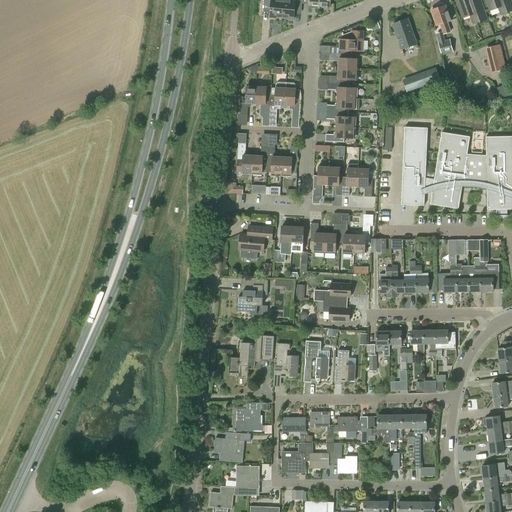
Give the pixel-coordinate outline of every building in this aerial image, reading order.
[(277,18),(281,18),(283,0),(264,0),(263,10),(270,11),(270,18),(277,18)] [(289,0),(283,0),(281,18),(286,19),(293,20),(295,6),(302,6),(302,0),(290,0),(291,0),(289,0)] [(319,0),(319,6),(321,6),(322,8),(326,8),(328,7),(330,7),(330,0),(319,0)] [(470,15),(473,24),(487,19),(482,7),(476,9),(472,0),(456,0),(462,18),(470,15)] [(511,10),(511,5),(510,0),(502,0),(486,0),(490,10),(498,8),(500,15),(506,13),(511,10)] [(437,9),(431,11),(436,26),(439,25),(444,35),(451,32),(448,22),(451,21),(445,6),(445,4),(443,4),(438,5),(437,7),(437,9)] [(416,44),(407,19),(392,24),(401,50),(416,44)] [(339,48),(330,47),(330,54),(348,55),(348,51),(363,51),(364,31),(352,31),(352,32),(342,36),(342,40),(340,40),(339,48)] [(453,52),(450,39),(438,42),(442,56),(453,52)] [(487,58),(491,73),(506,69),(500,45),(485,48),(487,58)] [(339,61),(338,69),(356,70),(357,59),(348,59),(348,55),(330,54),(329,61),(339,61)] [(284,68),(284,74),(277,74),(277,79),(288,80),(288,68),(284,68)] [(436,68),(414,76),(419,88),(440,80),(436,68)] [(329,76),(328,84),(346,84),(347,80),(356,81),(356,70),(338,69),(338,77),(329,76)] [(277,105),(285,106),(286,83),(278,83),(276,85),(276,88),(271,88),(270,116),(277,116),(277,105)] [(286,83),(285,106),(292,106),(292,117),(299,118),(300,90),(296,90),(296,86),(294,83),(286,83)] [(337,90),(337,98),(360,100),(360,98),(355,98),(355,88),(346,88),(346,84),(328,84),(328,90),(337,90)] [(248,103),(255,104),(256,87),(246,87),(246,97),(241,97),(240,114),(247,115),(248,103)] [(263,116),(270,116),(271,88),(256,87),(255,104),(263,104),(263,116)] [(327,105),(327,113),(348,114),(348,110),(359,110),(360,100),(337,98),(337,106),(327,105)] [(336,119),(336,128),(354,128),(354,118),(348,118),(348,114),(327,113),(326,119),(336,119)] [(354,128),(336,128),(335,135),(326,135),(325,142),(344,143),(344,139),(353,139),(354,128)] [(263,144),(279,144),(279,134),(263,133),(263,144)] [(511,136),(486,137),(486,156),(467,155),(470,137),(442,133),(433,185),(427,188),(429,193),(432,192),(430,205),(458,209),(462,187),(468,187),(471,187),(474,188),(478,188),(481,188),(484,189),(487,190),(487,210),(496,210),(496,216),(494,216),(494,217),(509,217),(509,216),(507,216),(507,210),(511,209),(511,136)] [(237,172),(252,173),(253,156),(245,155),(246,144),(239,143),(237,172)] [(262,172),(267,172),(268,145),(261,144),(261,156),(253,156),(252,173),(262,173),(262,172)] [(271,174),(281,174),(282,157),(275,157),(275,145),(268,145),(267,172),(271,173),(271,174)] [(282,157),(281,174),(291,175),(291,173),(296,174),(298,147),(291,146),(290,158),(282,157)] [(338,146),(338,156),(346,157),(346,146),(338,146)] [(320,185),(328,185),(329,168),(318,167),(318,177),(313,176),(313,194),(320,194),(320,185)] [(335,195),(342,196),(343,178),(339,178),(339,168),(329,168),(328,185),(336,186),(335,195)] [(350,186),(357,187),(358,169),(347,169),(347,178),(343,178),(342,196),(349,196),(350,186)] [(358,169),(357,187),(365,187),(365,197),(371,197),(372,179),(368,179),(368,170),(358,169)] [(228,194),(236,194),(243,194),(243,186),(236,186),(236,183),(228,183),(228,194)] [(267,194),(281,195),(281,187),(267,186),(267,194)] [(314,252),(325,252),(326,234),(318,234),(318,224),(311,224),(310,242),(314,242),(314,252)] [(336,243),(340,244),(340,225),(334,225),(333,235),(326,234),(325,252),(335,253),(336,243)] [(343,253),(354,254),(355,236),(347,235),(347,226),(340,225),(340,244),(343,244),(343,253)] [(355,236),(354,254),(365,254),(365,245),(369,245),(370,227),(363,226),(363,236),(355,236)] [(256,235),(247,234),(241,234),(239,251),(240,251),(240,258),(257,260),(258,252),(263,253),(264,240),(271,240),(272,228),(257,227),(256,235)] [(281,243),(281,248),(285,248),(286,243),(292,243),(293,227),(282,227),(281,243)] [(292,243),(292,248),(298,248),(298,249),(303,249),(303,244),(304,228),(293,227),(292,243)] [(381,239),(371,239),(371,253),(381,252),(381,239)] [(391,249),(403,249),(403,240),(397,240),(391,239),(391,249)] [(456,240),(448,241),(449,256),(456,256),(456,240)] [(465,240),(456,240),(456,256),(465,255),(465,240)] [(468,240),(468,251),(480,251),(480,240),(468,240)] [(480,253),(480,258),(480,262),(487,262),(488,262),(488,253),(480,253)] [(468,266),(468,292),(480,292),(480,279),(480,266),(480,262),(480,258),(474,258),(474,279),(469,279),(469,266),(468,266)] [(263,263),(262,277),(270,277),(272,264),(263,263)] [(457,279),(457,293),(468,292),(468,266),(462,266),(462,264),(457,264),(457,265),(457,279)] [(392,281),(391,265),(391,268),(386,268),(386,281),(380,281),(380,294),(387,294),(387,297),(392,297),(392,281)] [(392,265),(391,265),(392,281),(392,297),(398,297),(398,294),(404,293),(404,280),(398,280),(398,265),(392,265)] [(444,273),(444,280),(444,293),(457,293),(457,279),(457,265),(450,265),(450,273),(444,273)] [(480,266),(480,279),(480,292),(493,292),(493,290),(499,289),(499,278),(499,271),(486,272),(486,266),(480,266)] [(416,280),(416,293),(428,293),(429,293),(429,292),(429,280),(428,280),(428,279),(428,274),(422,274),(422,267),(416,267),(416,274),(416,280)] [(238,296),(237,311),(250,312),(250,314),(260,315),(260,306),(262,306),(263,293),(268,294),(268,280),(260,280),(260,278),(244,278),(243,297),(238,296)] [(416,280),(404,280),(405,293),(416,293),(416,280)] [(317,301),(317,302),(337,302),(338,297),(350,298),(351,285),(331,284),(331,291),(315,290),(314,301),(317,301)] [(298,285),(297,300),(304,300),(305,285),(298,285)] [(337,302),(317,302),(317,312),(329,312),(329,321),(349,322),(350,309),(337,308),(337,302)] [(423,332),(424,352),(424,344),(429,344),(430,357),(436,357),(436,344),(435,331),(423,332)] [(448,331),(435,331),(436,344),(436,350),(456,350),(455,333),(448,333),(448,331)] [(389,345),(389,332),(376,332),(377,352),(383,352),(383,356),(389,356),(389,345)] [(401,332),(389,332),(389,345),(401,345),(401,332)] [(418,352),(424,352),(423,332),(411,332),(411,344),(418,344),(418,352)] [(254,344),(241,343),(239,358),(229,358),(228,373),(236,374),(235,376),(247,377),(248,366),(254,366),(255,361),(272,361),(273,337),(254,336),(254,344)] [(318,351),(320,351),(321,343),(306,342),(304,383),(311,383),(311,379),(328,380),(329,359),(318,358),(318,351)] [(503,349),(498,349),(499,361),(511,359),(511,354),(511,355),(511,348),(510,342),(503,343),(503,349)] [(287,350),(289,350),(289,344),(277,344),(276,365),(274,365),(273,380),(281,381),(281,377),(297,377),(298,356),(287,356),(287,350)] [(335,366),(334,385),(341,386),(342,381),(355,382),(355,366),(347,366),(347,359),(349,359),(349,352),(338,351),(337,366),(335,366)] [(377,371),(376,355),(375,355),(369,355),(369,356),(366,356),(366,367),(366,386),(371,386),(371,371),(377,371)] [(511,359),(499,361),(500,374),(511,372),(511,359)] [(401,389),(401,381),(392,381),(392,389),(401,389)] [(436,393),(436,392),(436,381),(424,381),(424,393),(433,393),(436,393)] [(505,382),(492,384),(493,396),(506,394),(511,394),(511,387),(510,382),(505,382)] [(506,394),(493,396),(495,408),(508,406),(506,394)] [(260,411),(270,411),(270,403),(246,403),(246,409),(244,409),(244,408),(237,408),(237,416),(234,416),(233,426),(236,426),(236,429),(233,428),(233,431),(241,432),(244,430),(246,431),(262,432),(262,424),(260,424),(260,411)] [(311,427),(327,427),(327,437),(334,437),(334,427),(329,427),(329,413),(310,413),(311,427)] [(367,429),(367,441),(375,441),(375,436),(384,436),(384,443),(390,443),(390,442),(390,416),(377,416),(377,428),(377,429),(375,429),(367,429)] [(390,416),(390,442),(396,442),(396,429),(402,429),(402,416),(390,416)] [(402,416),(402,429),(408,430),(414,430),(414,416),(402,416)] [(414,416),(414,430),(414,433),(414,441),(415,469),(421,469),(420,454),(420,434),(426,434),(426,430),(426,416),(414,416)] [(487,426),(487,430),(511,427),(511,421),(500,423),(499,417),(486,418),(484,419),(483,420),(484,425),(485,426),(487,426)] [(306,422),(301,422),(298,422),(298,418),(283,419),(283,432),(306,432),(306,422)] [(339,428),(339,431),(346,431),(346,438),(356,438),(356,431),(357,431),(360,431),(360,421),(357,421),(357,418),(339,418),(339,428)] [(511,427),(487,430),(489,442),(511,439),(502,440),(501,435),(511,433),(511,427)] [(242,463),(244,441),(250,442),(251,435),(236,433),(226,432),(225,439),(215,438),(214,452),(220,453),(219,461),(242,463)] [(511,439),(489,442),(490,455),(504,453),(503,447),(511,445),(511,439)] [(334,443),(334,444),(334,456),(338,456),(338,474),(356,474),(357,457),(345,457),(345,459),(341,459),(341,456),(342,456),(342,443),(334,443)] [(399,470),(399,454),(390,454),(390,470),(399,470)] [(310,468),(329,469),(329,455),(310,455),(310,468)] [(282,459),(282,473),(301,473),(301,460),(282,459)] [(494,464),(494,465),(482,467),(483,479),(511,475),(511,474),(511,475),(511,472),(509,470),(505,470),(504,463),(494,464)] [(235,489),(235,496),(248,496),(259,496),(259,488),(259,466),(236,466),(236,481),(236,488),(235,489)] [(421,468),(421,477),(435,476),(435,468),(421,468)] [(511,475),(483,479),(485,491),(498,489),(497,483),(511,481),(511,475)] [(210,493),(209,507),(217,508),(216,511),(227,511),(228,509),(232,510),(234,496),(235,496),(235,489),(236,488),(221,487),(220,494),(210,493)] [(485,491),(486,503),(511,499),(511,493),(498,495),(498,489),(485,491)] [(293,499),(307,499),(307,490),(293,490),(293,499)] [(511,499),(486,503),(487,511),(500,511),(500,507),(507,506),(507,508),(511,507),(511,499)] [(326,511),(327,505),(327,502),(306,501),(306,504),(305,511),(326,511)] [(376,511),(377,502),(364,502),(363,511),(376,511)] [(377,502),(376,511),(388,511),(389,502),(377,502)] [(409,511),(410,503),(398,502),(397,511),(409,511)] [(410,503),(409,511),(422,511),(422,503),(410,503)] [(434,511),(434,503),(422,503),(422,511),(434,511)]
